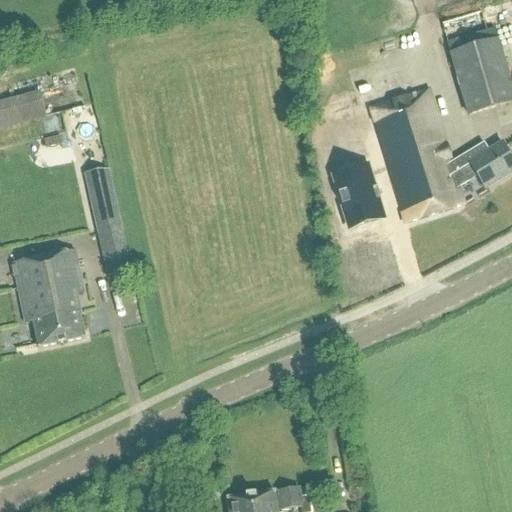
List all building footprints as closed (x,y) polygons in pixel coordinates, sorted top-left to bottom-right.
[(470,118),(511,104),(511,85),(495,31),(488,33),(482,13),(441,26),(470,118)] [(428,93),(369,111),(405,227),(464,208),(458,190),(476,179),(484,193),(511,176),(511,159),(504,145),(490,153),(485,145),(450,166),(428,93)] [(83,234),(68,155),(59,157),(60,161),(21,168),(26,193),(0,198),(0,219),(6,249),(83,234)] [(377,201),(381,200),(378,188),(374,189),(368,167),(335,176),(350,228),(383,219),(377,201)] [(87,177),(98,234),(97,234),(107,278),(132,273),(122,228),(109,172),(87,177)] [(87,341),(78,298),(84,296),(75,253),(13,266),(25,326),(32,324),(38,351),(87,341)] [(290,511),(299,511),(309,511),(308,500),(299,501),(298,491),(279,493),(279,497),(275,497),(275,494),(227,501),(228,511),(290,511)] [(149,508),(160,507),(159,492),(148,493),(149,508)]
